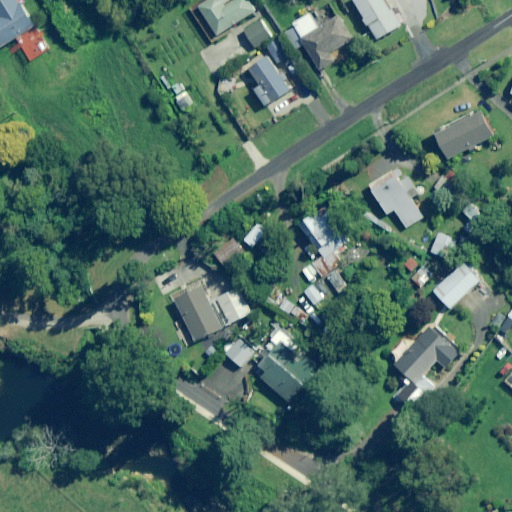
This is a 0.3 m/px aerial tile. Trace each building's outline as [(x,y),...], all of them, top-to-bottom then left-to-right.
[(0,50),(38,28),(21,0),(5,0),(0,3),(0,18),(0,50)] [(235,0),(230,4),(226,0),(213,0),(192,15),(212,42),(256,11),(248,0),(235,0)] [(391,0),(356,0),(378,42),(406,28),(391,0)] [(318,29),(309,14),(284,31),(297,52),(306,46),(323,72),(349,56),(343,47),(355,40),(339,15),(318,29)] [(270,39),(260,21),(244,30),(254,48),(270,39)] [(288,58),(277,40),(266,47),(277,64),(288,58)] [(290,91),(268,58),(250,70),(273,103),(290,91)] [(495,135),(481,111),(437,136),(452,161),(495,135)] [(420,195),(404,167),(371,186),(387,215),(395,210),(405,229),(423,219),(412,200),(420,195)] [(451,184),(443,178),(434,188),(442,194),(451,184)] [(471,220),(462,230),(471,238),(488,219),(472,204),(463,214),(471,220)] [(351,239),(325,208),(301,228),(327,259),(351,239)] [(458,243),(441,233),(428,255),(445,265),(458,243)] [(480,282),(465,266),(448,281),(446,279),(433,291),(450,309),(480,282)] [(350,289),(334,272),(326,279),(342,297),(350,289)] [(223,330),(203,288),(176,301),(196,343),(223,330)] [(252,314),(240,290),(215,303),(227,327),(252,314)] [(309,314),(286,301),(281,309),(304,322),(309,314)] [(445,336),(433,324),(395,365),(416,384),(437,361),(447,370),(463,352),(445,336)] [(294,343),(276,329),(268,338),(278,346),(260,366),(268,373),(263,379),(291,403),(320,368),(307,357),(302,362),(288,350),(294,343)] [(254,353),(239,340),(233,347),(230,344),(223,352),(241,368),(254,353)] [(422,393),(411,384),(399,398),(410,407),(422,393)]
